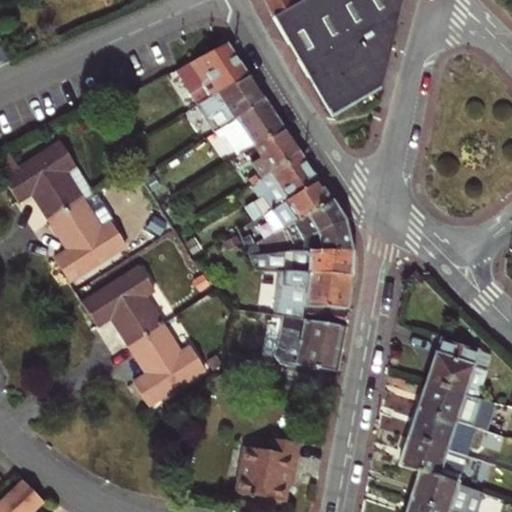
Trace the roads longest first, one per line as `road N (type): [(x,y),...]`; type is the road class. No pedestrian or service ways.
road 1 (residential): [(388,205),(328,511)]
road 2 (residential): [(388,205),(345,179),(236,0)]
road 3 (residential): [(0,90),(206,0)]
road 4 (residential): [(435,0),(388,205)]
road 5 (residential): [(0,424),(55,477),(130,511)]
